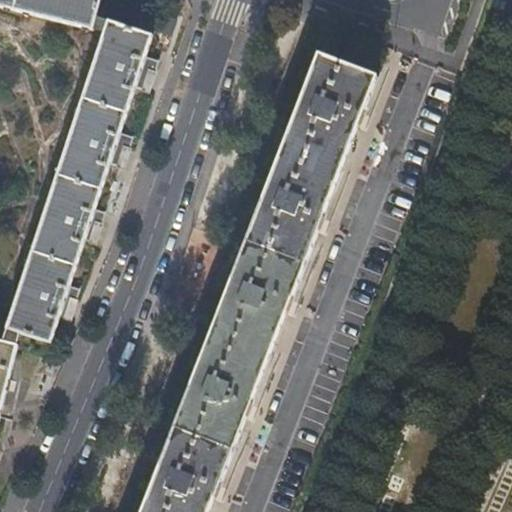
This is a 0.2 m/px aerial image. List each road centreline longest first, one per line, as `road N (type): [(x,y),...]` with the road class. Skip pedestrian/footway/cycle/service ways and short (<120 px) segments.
road 1 (residential): [(40,511),(111,343),(232,0)]
road 2 (residential): [(332,0),(434,32),(447,0)]
